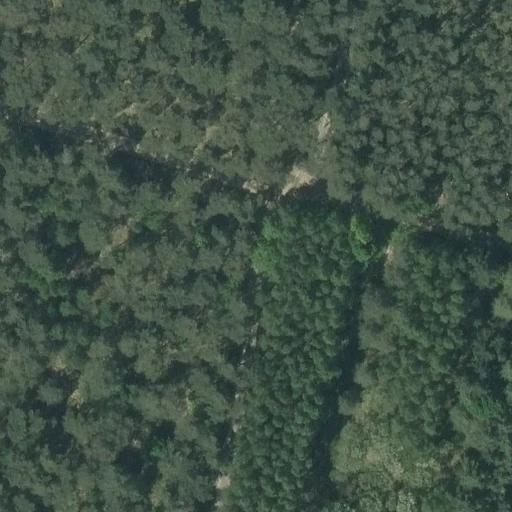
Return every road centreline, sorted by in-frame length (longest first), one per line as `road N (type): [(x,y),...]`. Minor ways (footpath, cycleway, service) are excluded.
road 1 (track): [(273,183),(265,287),(210,511)]
road 2 (track): [(273,183),(0,112)]
road 3 (track): [(511,244),(273,183)]
road 4 (track): [(315,193),(363,0)]
